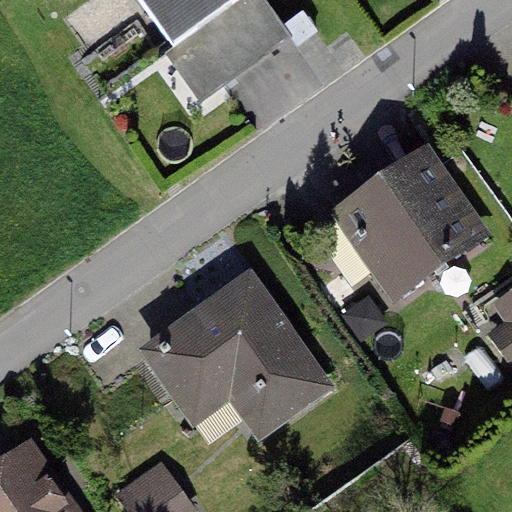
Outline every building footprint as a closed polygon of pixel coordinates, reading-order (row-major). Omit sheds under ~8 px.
[(218,89),(275,48),(241,0),(131,0),(169,52),(184,41),(218,89)] [(476,238),(422,161),(335,223),(389,299),(476,238)] [(318,391),(244,288),(145,359),(181,410),(214,386),(229,407),(234,407),(255,436),(318,391)] [(510,368),(511,366),(511,299),(497,311),(510,329),(491,341),(510,368)] [(62,511),(20,453),(0,467),(0,511),(62,511)] [(122,511),(169,511),(146,479),(115,501),(122,511)]
